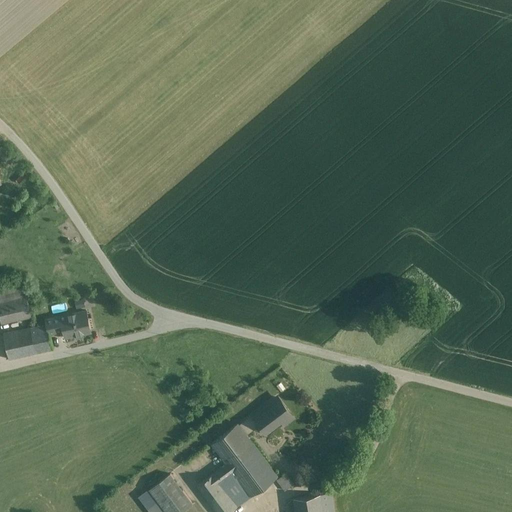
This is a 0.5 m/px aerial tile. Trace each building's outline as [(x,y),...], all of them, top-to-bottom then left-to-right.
[(160,28),(176,46),(183,39),(167,21),(160,28)] [(210,26),(224,46),(231,41),(218,21),(210,26)] [(73,99),(64,103),(75,124),(83,120),(73,99)] [(120,135),(128,128),(111,111),(103,117),(120,135)] [(0,286),(0,300),(26,294),(24,281),(0,286)] [(26,294),(0,300),(0,316),(2,324),(31,317),(26,294)] [(83,298),(74,299),(75,308),(84,306),(83,298)] [(47,324),(49,333),(64,330),(66,337),(91,332),(86,310),(77,313),(61,316),(45,320),(46,324),(47,324)] [(33,327),(30,327),(36,353),(52,349),(49,333),(47,324),(46,324),(33,327)] [(36,353),(30,327),(3,333),(9,358),(36,353)] [(253,415),(252,416),(260,425),(266,433),(281,421),(284,424),(292,417),(276,398),(253,415)] [(253,414),(239,425),(246,435),(260,425),(252,416),(253,415),(253,414)] [(246,451),(254,446),(246,435),(239,425),(237,423),(213,441),(211,443),(225,462),(243,448),(246,451)] [(211,443),(213,441),(206,431),(200,436),(207,446),(211,443)] [(277,476),(254,446),(246,451),(243,448),(225,462),(227,463),(197,485),(217,511),(229,511),(237,506),(225,490),(219,482),(233,472),(239,480),(252,495),(277,476)] [(233,472),(219,482),(225,490),(239,480),(233,472)] [(286,473),(277,480),(285,491),(294,483),(286,473)] [(164,508),(167,511),(181,511),(193,503),(170,474),(150,489),(164,508)] [(150,511),(158,511),(164,508),(150,489),(148,487),(137,495),(150,511)] [(334,511),(332,493),(319,494),(322,511),(334,511)] [(296,511),(322,511),(319,494),(294,499),(296,511)]
